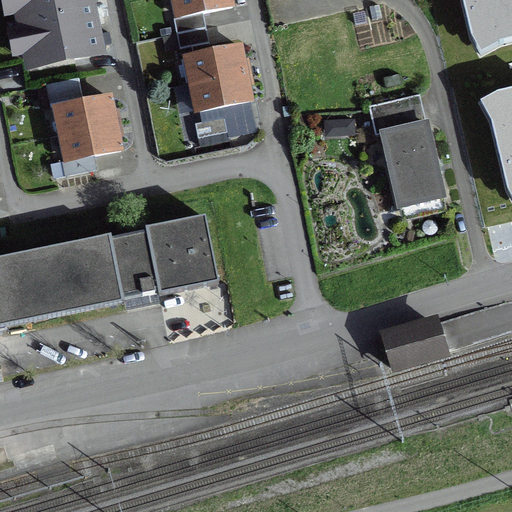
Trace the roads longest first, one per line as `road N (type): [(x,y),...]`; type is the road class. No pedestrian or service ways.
road 1 (residential): [(310,331),(275,157),(16,209)]
road 2 (residential): [(0,412),(310,331)]
road 3 (residential): [(310,331),(511,276)]
road 4 (unclassified): [(383,511),(511,477)]
